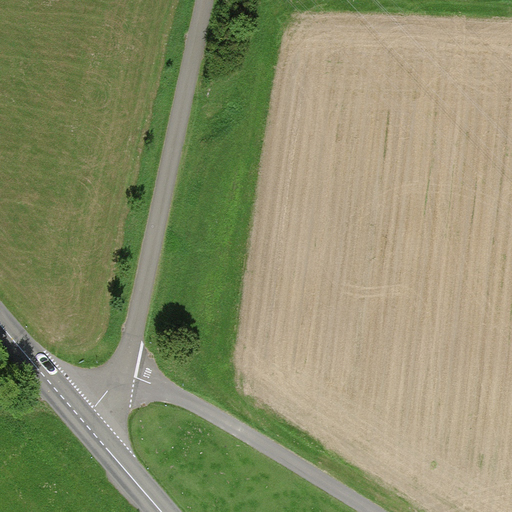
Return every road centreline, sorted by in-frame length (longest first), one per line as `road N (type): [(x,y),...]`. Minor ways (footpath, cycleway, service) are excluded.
road 1 (unclassified): [(122,373),(204,0)]
road 2 (unclassified): [(122,373),(234,428),(371,511)]
road 3 (tertiary): [(0,327),(82,422)]
